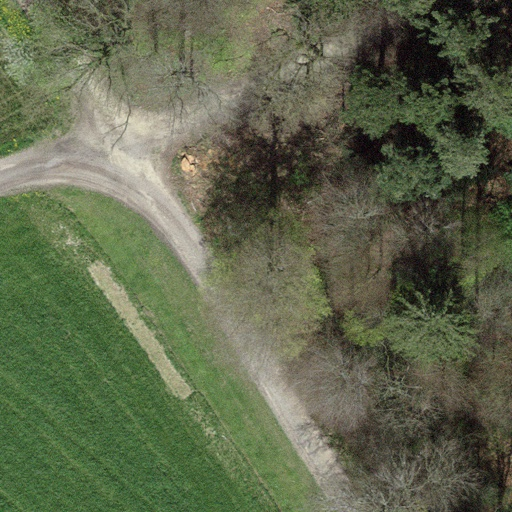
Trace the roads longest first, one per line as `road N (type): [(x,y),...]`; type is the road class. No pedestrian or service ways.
road 1 (track): [(362,511),(114,135),(38,0)]
road 2 (track): [(419,0),(199,114),(114,135),(0,190)]
